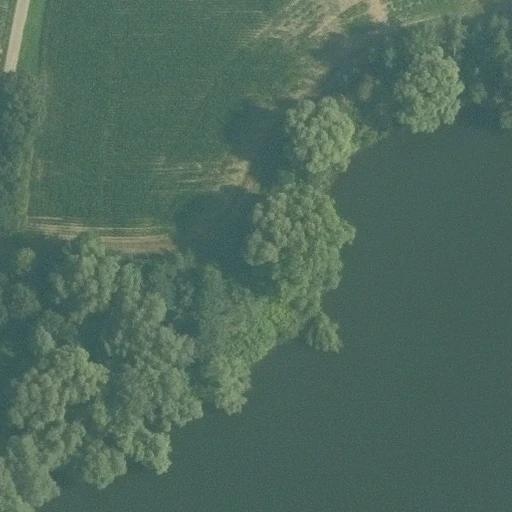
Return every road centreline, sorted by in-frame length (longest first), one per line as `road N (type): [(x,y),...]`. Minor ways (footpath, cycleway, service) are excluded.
road 1 (track): [(511,6),(399,36),(318,94),(205,237),(155,261),(0,258)]
road 2 (unclassified): [(0,150),(24,0)]
